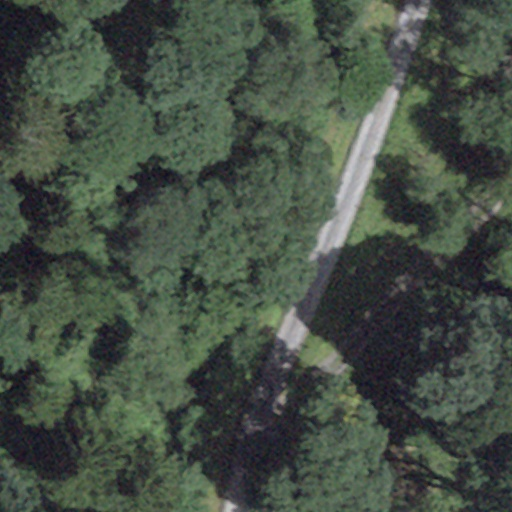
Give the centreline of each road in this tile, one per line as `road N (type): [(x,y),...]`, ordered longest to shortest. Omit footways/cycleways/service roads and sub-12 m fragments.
road 1 (track): [(240,511),(281,362),(415,0)]
road 2 (track): [(249,464),(403,287),(511,183)]
